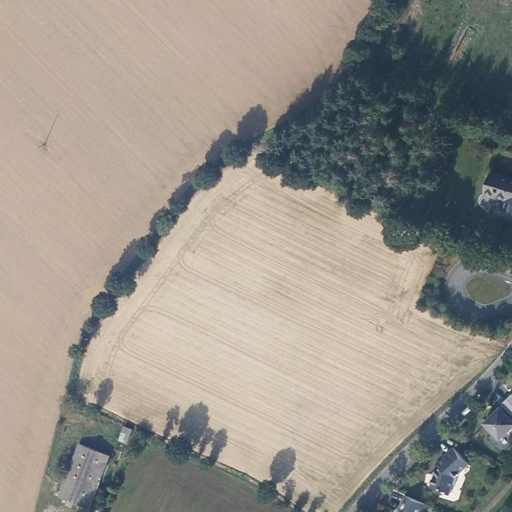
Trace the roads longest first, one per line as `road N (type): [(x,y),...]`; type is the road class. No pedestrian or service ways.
road 1 (tertiary): [(511,348),(355,511)]
road 2 (unclassified): [(511,278),(473,269),(458,288),(477,311),(511,304)]
